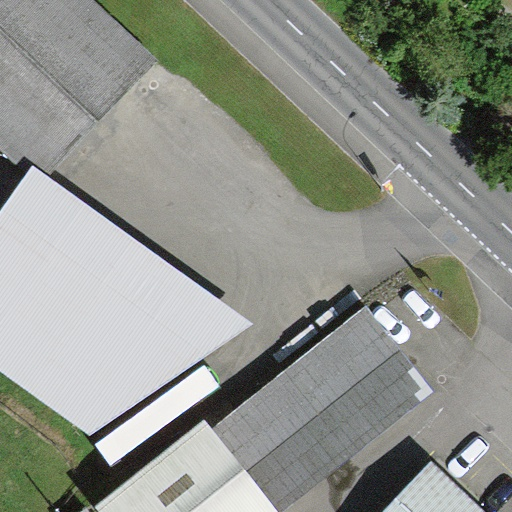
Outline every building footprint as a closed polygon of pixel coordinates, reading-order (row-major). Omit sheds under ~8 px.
[(192,71),(117,0),(0,0),(0,100),(8,92),(93,174),(192,71)] [(0,252),(0,358),(134,436),(310,321),(101,175),(18,264),(0,252)] [(400,269),(269,371),(335,455),(466,353),(400,269)] [(151,511),(317,511),(249,430),(151,511)] [(504,511),(441,448),(377,511),(504,511)]
